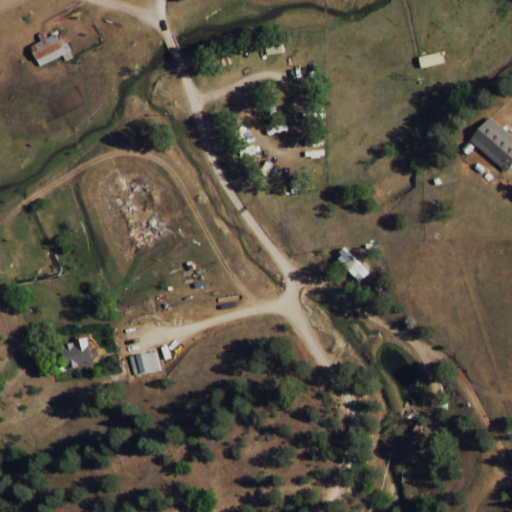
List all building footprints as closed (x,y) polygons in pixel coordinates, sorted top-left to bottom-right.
[(73,60),(62,34),(44,41),(44,42),(31,48),(39,68),(64,58),(66,63),(73,60)] [(511,167),(511,136),(492,118),(471,142),(506,174),(511,167)] [(337,259),(360,283),(369,275),(346,250),(337,259)] [(62,345),(67,371),(94,365),(93,358),(95,358),(92,339),(62,345)] [(134,377),(159,372),(155,352),(129,358),(134,377)]
